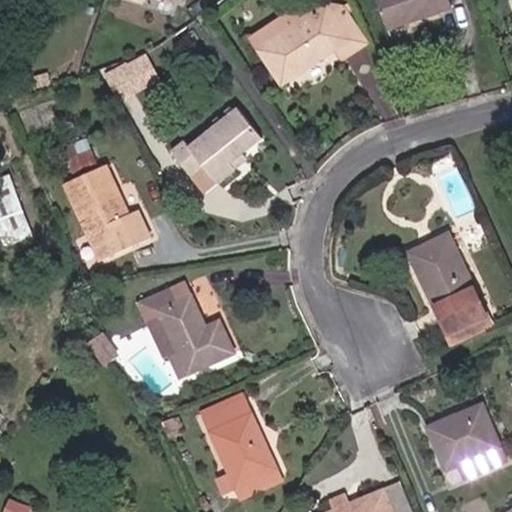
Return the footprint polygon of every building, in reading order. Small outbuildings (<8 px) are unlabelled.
[(156,0),(184,9),(186,0),(156,0)] [(448,0),(374,0),(386,32),(452,9),(448,0)] [(329,50),(345,41),(333,23),(323,6),(255,48),(278,83),(329,50)] [(333,23),(345,41),(329,50),(336,61),(360,46),(341,18),(333,23)] [(149,51),(106,72),(117,95),(160,73),(149,51)] [(234,120),(197,146),(193,141),(180,151),(200,176),(212,167),(245,210),(263,198),(257,191),(270,182),(277,177),(234,120)] [(112,270),(159,245),(148,223),(138,228),(108,171),(71,192),(112,270)] [(257,191),(263,198),(275,189),(270,182),(257,191)] [(0,208),(23,206),(21,189),(0,190),(0,208)] [(23,206),(0,208),(0,243),(28,241),(23,206)] [(453,238),(411,257),(437,316),(445,313),(452,330),(488,314),(453,238)] [(177,344),(189,372),(237,354),(223,321),(210,325),(196,294),(179,302),(171,285),(138,300),(147,321),(164,314),(177,344)] [(164,314),(147,321),(160,351),(177,344),(164,314)] [(231,491),(272,474),(244,402),(203,419),(227,476),(211,483),(217,496),(231,491)] [(0,432),(1,433),(14,412),(7,407),(0,419),(0,432)] [(487,414),(429,437),(447,479),(504,456),(487,414)] [(278,487),(272,474),(231,491),(237,503),(278,487)] [(30,511),(34,506),(13,496),(4,511),(30,511)] [(385,511),(379,496),(341,511),(385,511)]
